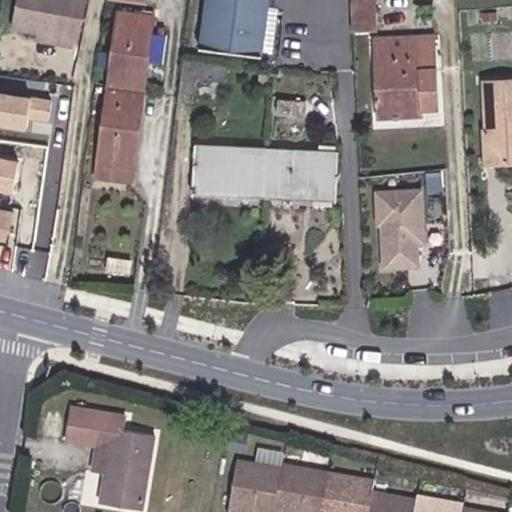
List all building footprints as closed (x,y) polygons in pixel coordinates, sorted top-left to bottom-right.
[(84,0),(17,0),(12,27),(37,32),(61,36),(59,43),(76,46),(84,0)] [(269,0),(204,0),(199,46),(262,56),(269,0)] [(350,0),(351,9),(376,8),(375,0),(350,0)] [(351,9),(352,30),(376,30),(376,8),(351,9)] [(107,87),(142,91),(153,15),(117,11),(112,51),(110,68),(107,87)] [(59,43),(61,36),(37,32),(36,38),(59,43)] [(398,119),(397,115),(398,109),(422,108),(438,107),(437,68),(433,68),(432,36),(373,39),(376,118),(394,116),(394,119),(398,119)] [(110,68),(112,51),(100,50),(98,67),(110,68)] [(225,65),(181,60),(178,91),(195,94),(196,78),(224,81),(225,65)] [(53,91),(54,77),(3,74),(2,87),(53,91)] [(484,163),(511,161),(511,78),(482,80),(484,129),(482,129),(484,163)] [(130,181),(142,91),(107,87),(95,177),(130,181)] [(28,115),(48,118),(51,100),(0,91),(0,120),(26,126),(28,115)] [(276,113),(304,116),(306,102),(278,99),(276,113)] [(264,194),(266,147),(195,144),(192,191),(264,194)] [(337,150),(266,147),(264,194),(336,198),(337,150)] [(0,187),(13,190),(19,160),(0,156),(0,187)] [(426,264),(425,183),(380,184),(380,265),(426,264)] [(13,210),(0,207),(0,240),(7,242),(13,210)] [(65,439),(94,444),(108,447),(104,471),(100,502),(142,509),(153,433),(124,428),(125,415),(71,406),(65,439)] [(108,447),(94,444),(91,470),(104,471),(108,447)] [(262,444),(258,456),(283,463),(287,452),(262,444)] [(226,511),(232,511),(240,461),(234,460),(226,511)] [(504,511),(505,510),(459,503),(460,499),(416,492),(416,496),(369,489),(371,477),(281,463),(281,467),(240,461),(232,511),(504,511)]
